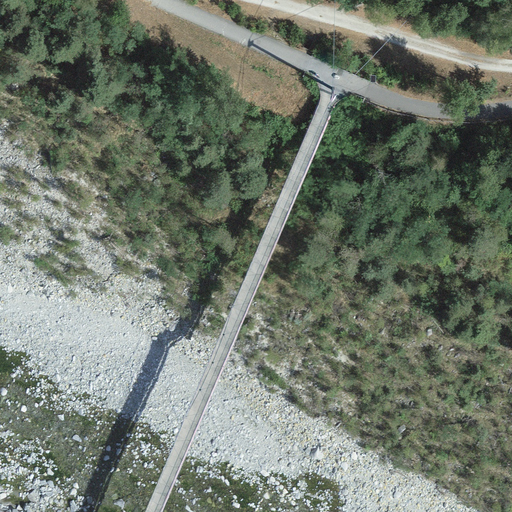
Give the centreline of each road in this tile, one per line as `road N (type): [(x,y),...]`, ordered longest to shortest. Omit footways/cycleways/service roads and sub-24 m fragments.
road 1 (track): [(338,78),(148,511)]
road 2 (track): [(162,0),(338,78)]
road 3 (track): [(338,78),(429,109),(511,106)]
road 4 (track): [(511,66),(342,19)]
